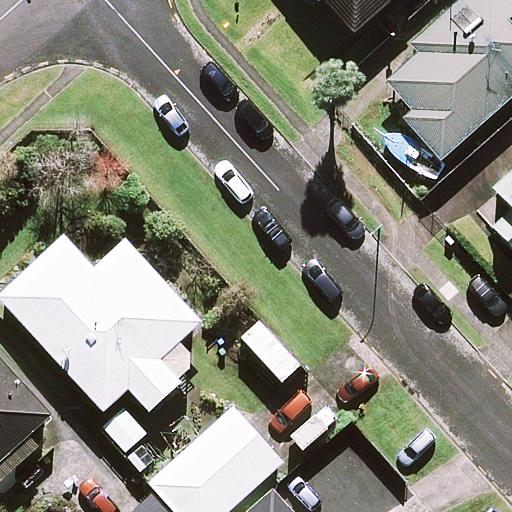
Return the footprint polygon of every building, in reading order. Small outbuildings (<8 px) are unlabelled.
[(401,0),(316,0),(351,38),(355,42),(401,0)] [(444,168),(511,104),(511,0),(459,0),(408,48),(418,58),(386,88),(411,115),(402,124),(444,168)] [(511,179),(494,197),(511,215),(490,234),(511,258),(511,179)] [(96,273),(65,240),(0,300),(0,302),(105,415),(130,392),(151,415),(198,371),(177,349),(201,327),(125,246),(96,273)] [(50,422),(0,365),(0,486),(38,453),(28,442),(50,422)] [(231,511),(281,467),(232,414),(152,488),(174,511),(231,511)] [(288,511),(275,496),(255,511),(288,511)] [(167,511),(156,498),(140,511),(167,511)]
